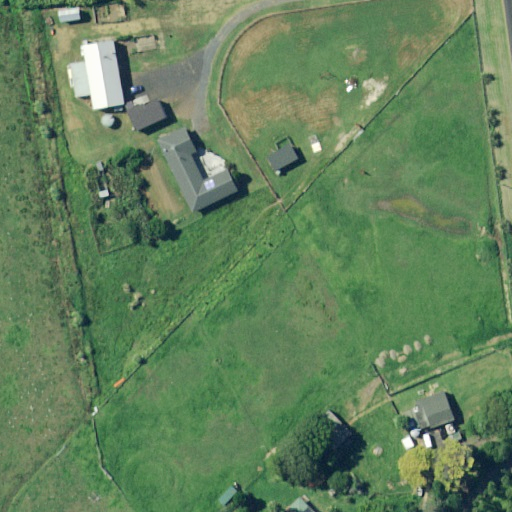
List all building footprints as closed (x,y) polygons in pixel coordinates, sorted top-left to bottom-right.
[(98,9),(99,22),(128,18),(126,6),(98,9)] [(82,20),(80,9),(58,12),(60,23),(82,20)] [(124,106),(115,42),(84,47),(86,63),(71,66),(76,98),(91,96),(93,110),(124,106)] [(166,119),(157,101),(128,114),(137,133),(166,119)] [(197,153),(185,129),(158,142),(192,214),(238,192),(228,170),(204,182),(191,156),(197,153)] [(298,160),(289,145),(267,158),(275,173),(298,160)] [(416,414),(422,430),(431,426),(432,429),(454,421),(443,393),(419,402),(423,412),(416,414)] [(353,436),(329,410),(311,426),(335,453),(353,436)] [(237,494),(231,488),(218,501),(224,507),(237,494)] [(315,511),(303,498),(287,511),(315,511)]
